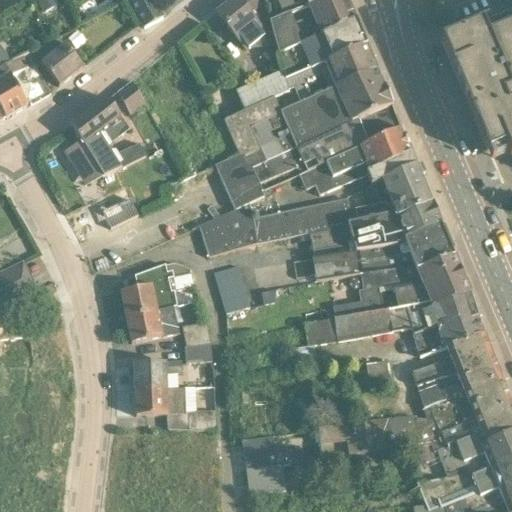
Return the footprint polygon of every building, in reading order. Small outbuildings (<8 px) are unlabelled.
[(43,15),(53,7),(47,0),(43,0),(36,6),(43,15)] [(126,0),(139,23),(141,25),(144,31),(162,22),(150,0),(126,0)] [(267,3),(264,0),(236,0),(216,16),(246,54),(250,51),(267,37),(251,16),(267,3)] [(310,9),(329,0),(271,0),(281,21),(289,18),(310,9)] [(344,0),(329,0),(310,9),(318,28),(295,39),(298,49),(299,48),(355,23),(344,0)] [(511,13),(457,37),(459,40),(445,46),(444,43),(440,44),(491,163),(494,162),(494,160),(507,154),(510,160),(511,159),(511,13)] [(289,18),(270,26),(278,57),(298,49),(295,39),(289,18)] [(355,23),(299,48),(311,73),(366,49),(355,23)] [(29,56),(35,67),(37,71),(42,68),(58,90),(82,71),(58,39),(44,47),(51,56),(43,63),(36,51),(29,56)] [(0,71),(9,67),(8,66),(0,49),(0,71)] [(311,73),(285,85),(287,93),(295,90),(302,107),(335,92),(376,75),(377,75),(366,49),(311,73)] [(11,80),(35,67),(29,56),(8,66),(9,67),(0,71),(0,109),(6,122),(27,110),(11,80)] [(244,115),(273,102),(288,96),(287,93),(285,85),(283,74),(236,94),(240,105),(244,114),(244,115)] [(251,170),(392,109),(383,89),(382,89),(376,75),(335,92),(302,107),(280,118),(230,139),(239,158),(244,156),(251,170)] [(146,110),(131,85),(117,96),(129,112),(132,118),(146,110)] [(72,130),(80,142),(63,155),(73,170),(90,158),(103,179),(143,156),(137,144),(113,158),(103,142),(107,139),(104,134),(121,122),(108,102),(72,130)] [(230,139),(280,118),(273,102),(244,115),(244,114),(224,123),(230,139)] [(360,151),(401,133),(400,132),(392,109),(251,170),(259,187),(303,166),(307,175),(326,166),(337,161),(348,156),(360,151)] [(401,133),(360,151),(370,178),(367,180),(371,189),(381,185),(380,184),(415,168),(401,133)] [(360,151),(348,156),(359,183),(367,180),(370,178),(360,151)] [(239,158),(216,168),(236,213),(249,208),(249,207),(262,201),(260,195),(261,194),(258,188),(259,187),(251,170),(244,156),(239,158)] [(337,161),(348,187),(359,183),(348,156),(337,161)] [(337,161),(326,166),(336,192),(348,187),(337,161)] [(318,199),(336,192),(326,166),(307,175),(299,179),(305,194),(315,189),(318,199)] [(398,222),(431,206),(415,168),(380,184),(381,185),(386,199),(390,207),(386,208),(386,205),(367,208),(364,200),(367,199),(365,192),(347,200),(347,202),(353,228),(398,222)] [(328,206),(334,232),(343,230),(353,228),(347,202),(338,204),(328,206)] [(123,205),(95,217),(103,234),(131,222),(123,205)] [(328,206),(319,208),(309,210),(303,211),(308,237),(309,237),(314,236),(324,234),(334,232),(328,206)] [(406,243),(440,227),(431,206),(398,222),(353,228),(343,230),(334,232),(324,234),(314,236),(309,237),(313,262),(398,246),(406,243)] [(257,247),(252,221),(249,208),(236,213),(222,220),(198,230),(208,261),(257,247)] [(308,237),(303,211),(300,212),(290,214),(281,216),(277,216),(283,242),(286,241),(295,239),(305,237),(308,237)] [(283,242),(277,216),(271,217),(261,219),(252,221),(257,247),(267,245),(276,243),(283,242)] [(417,274),(454,261),(440,227),(406,243),(398,246),(313,262),(311,262),(315,285),(360,278),(377,275),(414,269),(417,274)] [(361,306),(332,310),(335,322),(363,317),(363,316),(432,306),(433,310),(469,298),(454,261),(417,274),(414,269),(377,275),(360,278),(363,292),(358,292),(361,306)] [(0,304),(3,311),(12,307),(32,297),(38,294),(24,265),(0,277),(0,304)] [(125,321),(173,311),(177,309),(174,295),(193,290),(189,273),(182,269),(173,266),(134,280),(137,292),(120,296),(125,321)] [(217,287),(241,280),(238,270),(214,276),(217,287)] [(220,297),(243,290),(241,280),(217,287),(220,297)] [(246,300),(246,298),(243,290),(220,297),(223,307),(246,300)] [(262,309),(276,306),(273,294),(259,297),(262,309)] [(412,338),(477,317),(469,298),(433,310),(432,306),(363,316),(363,317),(335,322),(304,327),(308,350),(308,351),(314,350),(411,333),(412,338)] [(225,317),(247,311),(249,310),(246,300),(223,307),(225,317)] [(173,311),(125,321),(131,347),(179,337),(173,311)] [(477,317),(412,338),(419,361),(444,351),(447,351),(485,339),(477,317)] [(205,347),(206,349),(209,348),(206,327),(182,330),(185,350),(205,347)] [(423,413),(501,381),(485,339),(447,351),(451,361),(448,362),(411,377),(416,391),(448,380),(445,373),(454,371),(460,389),(456,391),(455,387),(440,393),(439,388),(418,397),(423,413)] [(207,360),(206,349),(205,347),(185,350),(183,351),(185,364),(207,360)] [(317,371),(314,350),(308,351),(288,353),(291,374),(317,371)] [(4,368),(17,461),(50,457),(37,363),(4,368)] [(391,389),(387,364),(365,368),(369,392),(391,389)] [(134,393),(167,392),(166,377),(182,376),(181,365),(133,367),(134,393)] [(439,435),(511,407),(501,381),(423,413),(426,423),(436,425),(439,435)] [(183,418),(183,416),(183,407),(185,407),(184,392),(167,392),(134,393),(136,420),(183,418)] [(482,447),(511,435),(511,408),(511,407),(439,435),(445,449),(477,437),(482,447)] [(208,435),(216,435),(215,414),(187,415),(187,434),(208,435)] [(436,425),(426,423),(416,422),(416,420),(387,422),(388,424),(373,425),(373,426),(317,433),(321,463),(371,457),(410,451),(430,448),(433,454),(445,449),(439,435),(436,425)] [(461,483),(511,463),(511,435),(482,447),(477,437),(445,449),(433,454),(430,448),(410,451),(412,467),(425,465),(438,460),(446,480),(458,478),(461,483)] [(189,460),(191,448),(139,441),(129,511),(185,511),(186,506),(170,504),(173,483),(165,482),(168,457),(189,460)] [(282,467),(282,469),(313,465),(312,458),(302,459),(301,452),(287,454),(286,450),(274,451),(272,441),(241,445),(245,472),(282,467)] [(501,499),(511,494),(511,463),(461,483),(458,478),(446,480),(447,481),(417,487),(425,509),(426,511),(429,511),(439,508),(441,511),(478,496),(479,499),(498,492),(501,499)] [(285,495),(282,469),(282,467),(245,472),(249,500),(285,495)] [(49,511),(55,495),(22,483),(11,511),(49,511)] [(511,511),(511,494),(501,499),(498,492),(479,499),(478,496),(441,511),(439,508),(429,511),(426,511),(425,509),(413,511),(511,511)]
